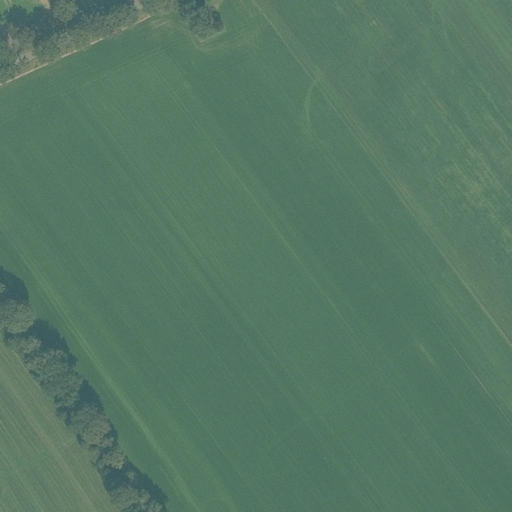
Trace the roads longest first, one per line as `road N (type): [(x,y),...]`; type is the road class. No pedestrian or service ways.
road 1 (track): [(0,307),(141,511)]
road 2 (tertiary): [(0,71),(153,0)]
